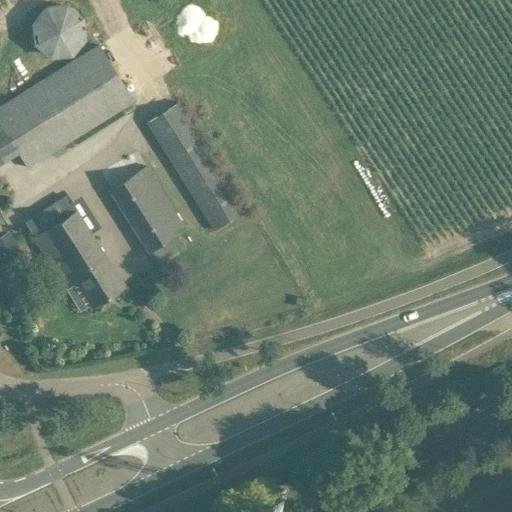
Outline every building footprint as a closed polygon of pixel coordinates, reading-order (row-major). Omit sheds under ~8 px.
[(70,0),(62,0),(37,28),(47,36),(41,42),(66,65),(100,27),(70,0)] [(27,167),(133,101),(99,45),(31,88),(0,107),(0,122),(18,152),(27,167)] [(146,121),(192,194),(215,229),(245,210),(223,176),(177,102),(146,121)] [(185,227),(172,206),(145,166),(109,189),(134,230),(157,264),(184,247),(175,234),(185,227)] [(123,286),(65,196),(35,215),(44,230),(34,236),(68,289),(78,283),(92,305),(123,286)]
